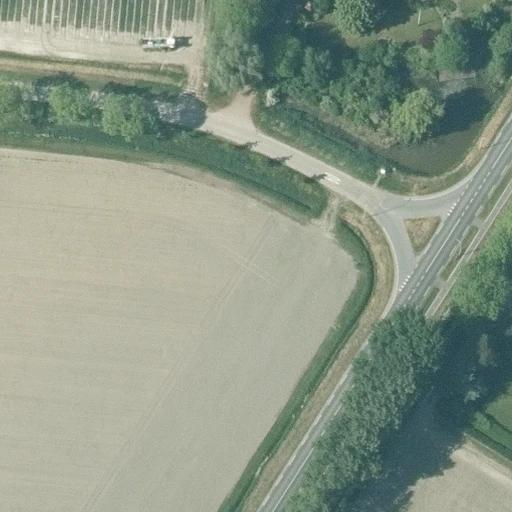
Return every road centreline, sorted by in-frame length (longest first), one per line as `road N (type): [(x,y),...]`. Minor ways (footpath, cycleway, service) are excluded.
road 1 (unclassified): [(376,204),(225,130),(146,108),(0,94)]
road 2 (primary): [(273,511),(418,284)]
